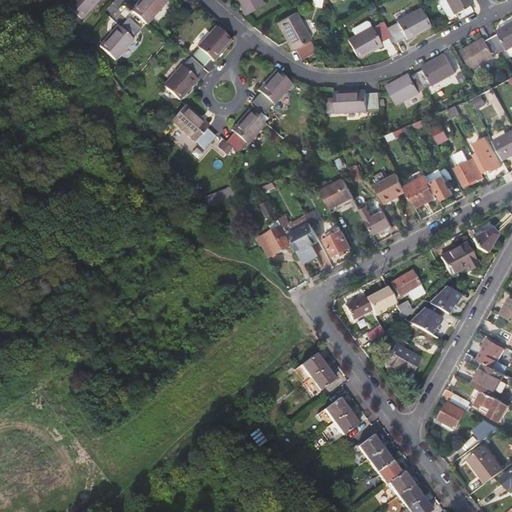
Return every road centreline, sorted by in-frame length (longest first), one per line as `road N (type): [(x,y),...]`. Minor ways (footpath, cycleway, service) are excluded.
road 1 (residential): [(490,13),(389,68),(340,78),(307,71),(248,35)]
road 2 (residential): [(312,302),(330,285),(511,194)]
road 3 (residential): [(511,254),(408,437)]
road 4 (residential): [(312,302),(408,437)]
